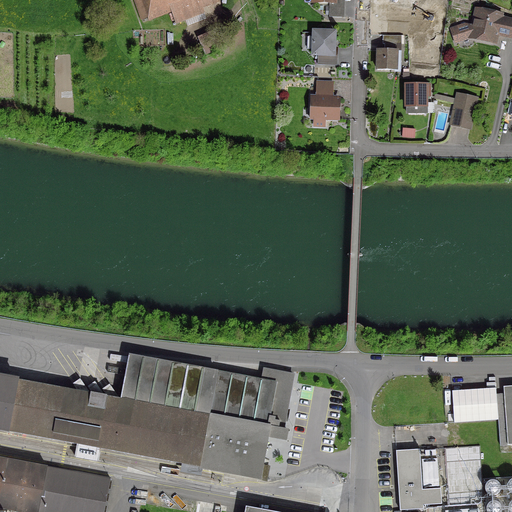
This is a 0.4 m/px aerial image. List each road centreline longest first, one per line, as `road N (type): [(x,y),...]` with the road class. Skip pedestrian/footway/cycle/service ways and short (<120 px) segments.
road 1 (residential): [(348,364),(0,326)]
road 2 (unknown): [(360,505),(138,479),(126,511)]
road 3 (residential): [(348,364),(355,148)]
road 4 (residential): [(511,366),(348,364)]
road 5 (residential): [(511,151),(355,148)]
road 6 (residential): [(359,511),(362,409),(348,364)]
road 7 (residential): [(355,148),(360,0)]
